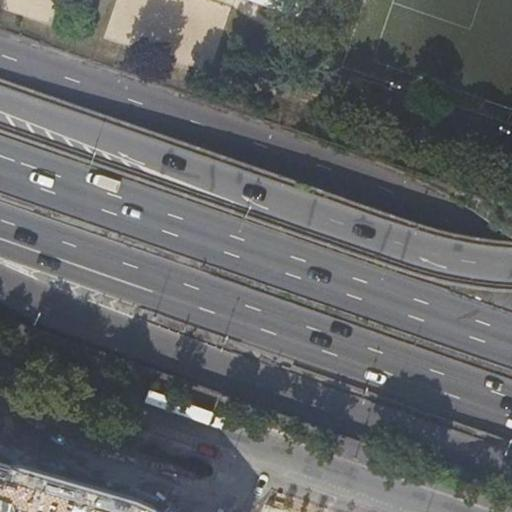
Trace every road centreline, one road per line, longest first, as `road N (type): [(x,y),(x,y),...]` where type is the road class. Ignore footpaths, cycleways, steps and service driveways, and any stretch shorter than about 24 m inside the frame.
road 1 (trunk): [(0,250),(137,335),(511,470)]
road 2 (trunk): [(511,260),(397,193),(0,53)]
road 3 (trunk): [(511,343),(0,162)]
road 4 (trunk): [(0,233),(511,409)]
road 5 (trunk): [(511,267),(406,245),(0,94)]
road 6 (tertiary): [(0,365),(458,511)]
